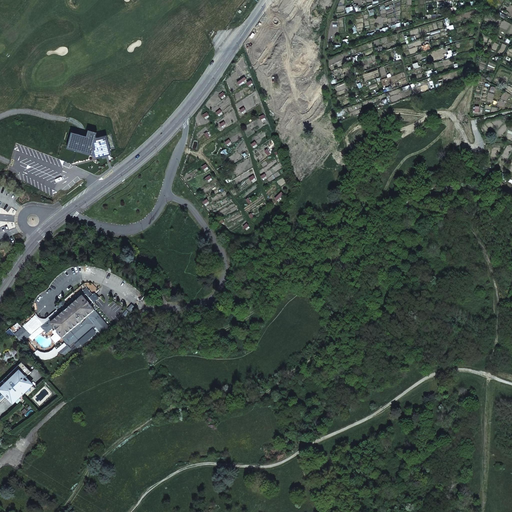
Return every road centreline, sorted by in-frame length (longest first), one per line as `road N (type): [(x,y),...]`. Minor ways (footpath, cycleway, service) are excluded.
road 1 (track): [(130,511),(181,469),(271,466),(373,415),(428,376),(464,369),(511,384)]
road 2 (tertiary): [(0,287),(32,240),(184,114),(266,0)]
road 3 (track): [(472,149),(449,113),(376,114),(347,136),(353,166),(345,185)]
